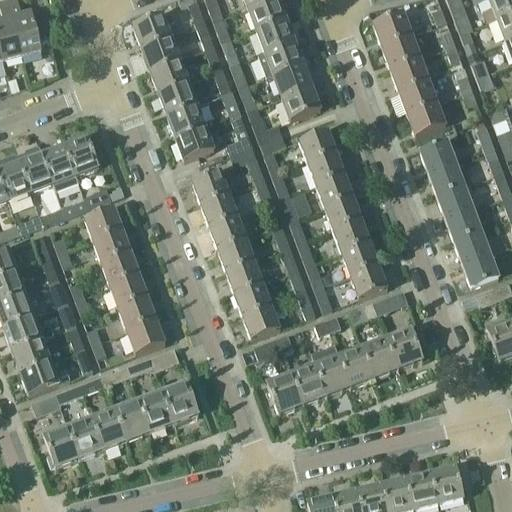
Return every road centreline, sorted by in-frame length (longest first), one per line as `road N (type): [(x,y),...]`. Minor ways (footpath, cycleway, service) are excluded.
road 1 (residential): [(335,5),(481,428)]
road 2 (residential): [(262,479),(116,86)]
road 3 (residential): [(262,479),(481,428)]
road 4 (residential): [(132,511),(262,479)]
road 5 (residential): [(0,129),(116,86)]
